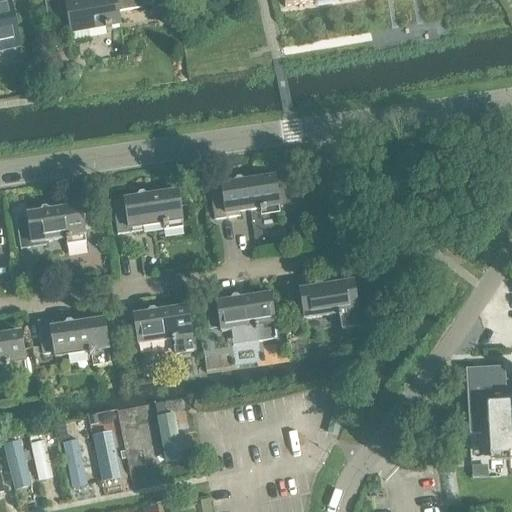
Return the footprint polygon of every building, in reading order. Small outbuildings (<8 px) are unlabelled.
[(0,50),(18,46),(8,0),(5,0),(0,1),(0,50)] [(79,0),(72,1),(71,0),(44,0),(48,19),(58,17),(69,15),(72,33),(119,25),(116,10),(113,0),(79,0)] [(151,0),(113,0),(116,10),(152,4),(151,0)] [(158,0),(159,3),(163,23),(179,20),(175,0),(158,0)] [(62,66),(59,53),(50,55),(52,68),(62,66)] [(221,188),(209,190),(214,220),(240,216),(239,212),(260,209),(260,213),(279,210),(274,176),(243,180),(240,178),(236,179),(233,182),(220,184),(221,188)] [(124,202),(112,204),(117,234),(143,230),(142,227),(163,224),(163,227),(182,224),(177,191),(146,195),(143,193),(139,193),(136,197),(124,199),(124,202)] [(27,217),(15,219),(20,248),(45,245),(45,242),(65,239),(66,241),(85,239),(80,205),(49,210),(46,207),(42,208),(40,211),(27,213),(27,217)] [(303,312),(291,314),(292,323),(339,316),(341,329),(359,327),(352,282),(322,287),(322,286),(319,283),(314,284),(312,287),(311,281),(298,283),(303,312)] [(228,294),(214,295),(220,334),(256,329),(258,342),(276,339),(270,295),(239,299),(239,298),(236,295),(231,296),(229,300),(228,294)] [(146,306),(121,310),(125,343),(136,341),(137,346),(173,341),(175,354),(193,352),(186,308),(157,312),(157,311),(154,308),(149,309),(147,312),(146,306)] [(63,318),(38,322),(43,355),(53,354),(54,359),(90,354),(92,368),(110,365),(104,320),(74,325),(74,324),(70,321),(66,321),(64,325),(63,318)] [(0,367),(7,366),(9,380),(27,377),(20,333),(0,335),(0,367)] [(505,371),(467,372),(470,434),(488,433),(490,456),(511,454),(511,403),(506,403),(505,371)] [(163,404),(154,405),(156,416),(165,414),(163,404)] [(96,416),(88,417),(88,418),(89,426),(97,425),(96,418),(96,416)] [(157,418),(163,454),(177,452),(171,416),(157,418)] [(64,424),(56,425),(58,438),(66,437),(64,424)] [(137,429),(123,432),(132,470),(146,467),(137,429)] [(9,435),(1,437),(4,445),(11,443),(9,435)] [(36,435),(28,436),(30,444),(38,443),(36,435)] [(94,441),(102,474),(113,471),(106,439),(94,441)] [(38,481),(52,477),(45,442),(30,445),(38,481)] [(80,475),(73,442),(61,444),(68,477),(80,475)] [(25,481),(16,448),(5,451),(13,484),(25,481)] [(487,466),(471,466),(472,478),(487,477),(487,466)]
